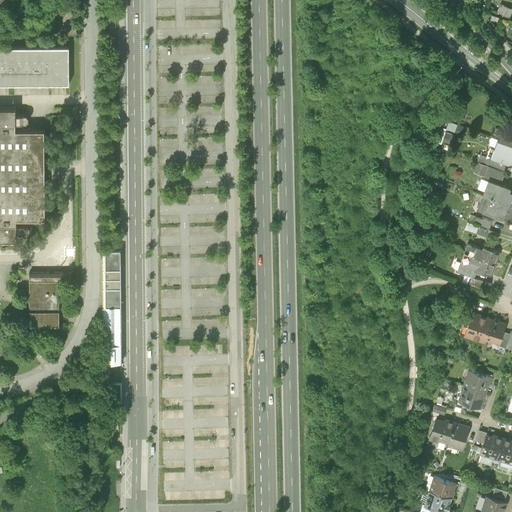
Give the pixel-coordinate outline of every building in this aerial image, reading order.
[(511,14),(511,8),(501,4),(497,13),(511,18),(511,14)] [(0,83),(68,83),(68,84),(69,84),(69,46),(68,46),(68,47),(0,47),(0,83)] [(0,240),(16,241),(17,234),(27,233),(30,231),(30,228),(27,225),(21,225),(21,219),(45,218),(45,165),(44,129),(20,129),(20,126),(20,123),(27,123),(29,121),(28,117),(26,115),(15,115),(15,108),(0,107),(0,240)] [(499,142),(511,146),(511,135),(503,133),(502,135),(499,142)] [(511,146),(499,142),(492,159),(510,166),(511,166),(511,146)] [(490,166),(507,172),(510,166),(492,159),(490,166)] [(479,162),(475,174),(486,178),(490,166),(479,162)] [(511,191),(511,188),(489,180),(484,196),(511,206),(511,193),(511,191)] [(511,206),(484,196),(478,211),(497,218),(498,214),(501,215),(511,219),(511,206)] [(473,215),(470,221),(478,225),(491,229),(494,220),(484,216),(483,218),(473,215)] [(487,238),(491,229),(478,225),(475,233),(487,238)] [(420,234),(429,237),(432,229),(422,226),(420,234)] [(416,244),(424,247),(427,239),(419,236),(416,244)] [(468,244),(464,254),(496,266),(501,254),(485,247),(484,250),(481,249),(468,244)] [(120,252),(102,252),(103,385),(106,385),(106,403),(121,403),(121,384),(109,384),(109,364),(121,364),(120,252)] [(492,277),(496,266),(464,254),(461,262),(478,269),(477,272),(486,275),(492,277)] [(472,276),(475,277),(477,272),(478,269),(461,262),(458,271),(472,276)] [(71,271),(29,272),(29,275),(29,280),(29,311),(29,324),(29,328),(59,328),(59,324),(59,310),(59,280),(71,280),(71,275),(71,271)] [(475,277),(472,276),(469,284),(481,289),(484,281),(475,277)] [(472,307),(463,333),(481,338),(489,313),(482,311),(472,307)] [(489,313),(481,338),(499,344),(504,328),(507,319),(498,316),(489,313)] [(504,328),(499,344),(511,348),(511,347),(511,327),(511,330),(504,328)] [(469,368),(463,384),(487,392),(489,384),(492,376),(469,368)] [(487,392),(463,384),(458,400),(481,408),(484,400),(487,392)] [(438,410),(444,412),(446,406),(433,402),(431,408),(438,410)] [(438,410),(428,438),(438,441),(439,439),(448,442),(457,417),(446,413),(444,412),(438,410)] [(457,417),(448,442),(447,444),(462,450),(472,422),(463,419),(457,417)] [(483,441),(486,430),(479,428),(476,438),(483,441)] [(497,458),(505,434),(496,431),(487,428),(486,430),(483,441),(479,452),(497,458)] [(511,435),(505,434),(497,458),(511,463),(511,435)] [(219,461),(219,448),(199,448),(198,461),(219,461)] [(167,469),(184,468),(183,456),(166,457),(167,469)] [(463,476),(453,472),(451,478),(462,481),(463,476)] [(435,473),(429,490),(451,497),(454,488),(457,481),(435,473)] [(179,498),(179,474),(167,474),(167,499),(179,498)] [(508,490),(495,486),(493,492),(506,496),(508,490)] [(446,511),(451,497),(429,490),(424,503),(435,507),(446,511)] [(487,494),(480,511),(503,511),(507,501),(487,494)]
